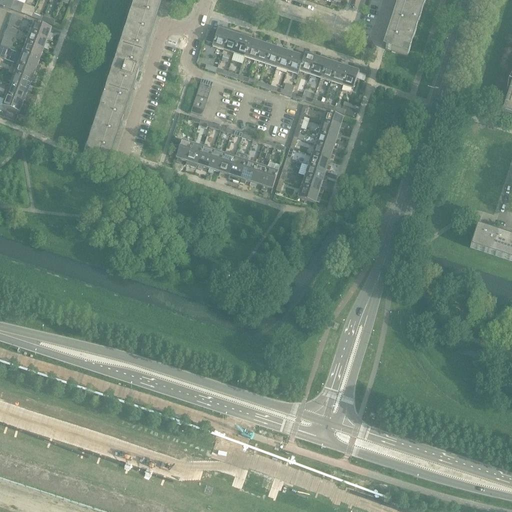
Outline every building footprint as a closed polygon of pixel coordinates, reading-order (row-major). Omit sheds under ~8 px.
[(0,6),(10,10),(14,0),(13,0),(4,0),(3,2),(1,1),(0,4),(0,6)] [(20,14),(24,4),(14,0),(10,10),(20,14)] [(138,72),(161,0),(134,0),(83,157),(108,166),(135,83),(138,84),(142,73),(138,72)] [(407,57),(424,0),(398,0),(382,49),(394,53),(407,57)] [(32,13),(34,8),(24,4),(20,14),(31,18),(32,13)] [(41,22),(43,17),(32,13),(31,18),(41,22)] [(19,29),(22,20),(23,19),(12,15),(8,26),(12,28),(12,27),(19,29)] [(51,26),(53,21),(43,17),(41,22),(51,26)] [(49,35),(50,30),(33,23),(29,35),(46,41),(50,42),(51,38),(50,35),(49,35)] [(14,41),(18,31),(12,29),(12,28),(8,26),(4,37),(14,41)] [(223,51),(230,30),(225,28),(223,32),(218,30),(217,32),(210,30),(205,43),(213,45),(212,47),(223,51)] [(233,54),(240,33),(230,30),(223,51),(233,54)] [(244,58),(251,37),(240,33),(233,54),(244,58)] [(44,47),(46,42),(46,41),(29,35),(25,45),(42,51),(43,50),(46,51),(48,48),(44,47)] [(11,50),(14,41),(4,37),(0,46),(0,47),(4,49),(4,48),(11,50)] [(255,61),(260,44),(259,44),(260,40),(257,39),(255,42),(251,41),(252,37),(251,37),(244,58),(255,61)] [(265,65),(271,48),(270,47),(271,44),(267,42),(266,46),(260,44),(255,61),(265,65)] [(40,58),(42,51),(25,45),(21,55),(38,62),(39,61),(42,62),(43,59),(40,58)] [(276,68),(282,51),(280,51),(282,47),(278,46),(277,50),(271,48),(265,65),(276,68)] [(286,72),(292,55),(291,54),(292,51),(288,50),(286,51),(286,52),(282,51),(276,68),(286,72)] [(297,75),(298,72),(303,58),(302,58),(303,54),(299,53),(298,57),(292,55),(286,72),(297,75)] [(310,76),(315,58),(314,58),(316,54),(312,53),(311,57),(304,55),(303,58),(298,72),(310,76)] [(36,68),(38,62),(21,55),(17,66),(34,73),(35,71),(38,73),(40,69),(36,68)] [(320,79),(326,62),(325,61),(326,58),(322,56),(321,60),(315,58),(310,76),(320,79)] [(331,83),(337,65),(335,65),(337,61),(333,60),(332,64),(326,62),(320,79),(331,83)] [(342,86),(347,69),(346,69),(347,65),(344,64),(342,65),(341,67),(337,65),(331,83),(342,86)] [(32,78),(34,73),(17,66),(13,76),(30,83),(31,82),(34,83),(36,80),(32,78)] [(352,90),(358,72),(357,72),(358,69),(354,67),(352,68),(352,70),(347,69),(342,86),(352,90)] [(238,81),(239,76),(227,72),(226,77),(238,81)] [(29,87),(30,83),(13,76),(9,87),(26,94),(27,92),(30,93),(32,90),(31,88),(29,87)] [(248,84),(249,79),(239,76),(238,81),(248,84)] [(260,83),(261,78),(258,77),(257,79),(254,78),(253,81),(249,79),(248,84),(258,88),(260,83)] [(210,89),(212,83),(201,80),(199,85),(210,89)] [(511,80),(501,115),(511,118),(511,80)] [(291,93),(293,87),(286,84),(283,91),(281,90),(279,95),(290,98),(291,93)] [(209,95),(210,89),(199,85),(197,91),(209,95)] [(279,95),(281,90),(269,86),(268,91),(279,95)] [(24,99),(26,94),(9,87),(5,97),(23,104),(23,103),(26,104),(28,101),(24,99)] [(207,100),(209,95),(197,91),(196,96),(207,100)] [(300,101),(302,97),(291,93),(290,98),(300,101)] [(205,105),(207,100),(196,96),(194,101),(205,105)] [(21,108),(23,104),(5,97),(1,108),(19,115),(19,113),(22,114),(24,110),(21,108)] [(312,105),(313,100),(302,97),(300,101),(312,105)] [(324,104),(325,99),(322,98),(321,103),(313,100),(312,105),(322,109),(324,104)] [(203,110),(205,105),(194,101),(192,107),(203,110)] [(333,112),(335,107),(324,104),(322,109),(333,112)] [(203,112),(203,110),(192,107),(190,113),(201,117),(203,112)] [(344,116),(346,111),(335,107),(333,112),(344,116)] [(341,124),(343,119),(325,113),(322,125),(339,130),(340,129),(343,130),(344,126),(343,124),(341,124)] [(306,126),(308,120),(304,118),(300,117),(296,128),(301,129),(305,130),(306,126)] [(220,132),(221,127),(210,124),(208,128),(220,132)] [(338,135),(339,130),(322,125),(318,135),(336,141),(336,140),(340,141),(341,137),(340,135),(338,135)] [(305,138),(298,136),(301,129),(296,128),(293,139),(297,140),(303,143),(305,138)] [(335,145),(336,141),(318,135),(315,146),(332,151),(333,150),(336,151),(337,148),(336,146),(335,145)] [(186,163),(192,145),(181,141),(175,159),(177,159),(176,163),(179,164),(180,161),(186,163)] [(196,170),(197,166),(202,148),(192,145),(186,163),(185,166),(196,170)] [(331,156),(332,151),(315,146),(311,156),(329,162),(329,161),(333,162),(334,159),(333,157),(331,156)] [(207,169),(213,152),(202,148),(197,166),(198,167),(197,170),(201,171),(202,167),(207,169)] [(218,173),(224,155),(213,152),(207,169),(209,170),(208,173),(211,174),(212,171),(218,173)] [(229,177),(235,159),(224,155),(218,173),(219,173),(218,177),(222,178),(224,177),(224,175),(229,177)] [(327,167),(329,162),(311,156),(308,167),(326,173),(326,172),(329,173),(330,169),(329,167),(327,167)] [(239,180),(245,162),(235,159),(229,177),(230,177),(229,180),(232,181),(233,178),(239,180)] [(250,184),(256,166),(245,162),(239,180),(241,180),(240,184),(243,185),(244,182),(250,184)] [(301,171),(301,163),(291,162),(291,170),(301,171)] [(272,191),(280,167),(275,165),(273,171),(267,169),(261,187),(262,187),(261,191),(266,192),(267,189),(272,191)] [(261,187),(267,169),(256,166),(250,184),(249,187),(253,189),(255,188),(256,186),(261,187)] [(324,179),(325,175),(326,173),(308,167),(304,178),(322,183),(322,182),(325,183),(327,180),(324,179)] [(321,188),(322,184),(322,183),(304,178),(301,188),(319,194),(322,195),(324,190),(323,188),(321,188)] [(280,193),(283,183),(279,181),(275,192),(280,193)] [(317,200),(319,194),(301,188),(297,199),(315,205),(315,203),(319,204),(320,201),(317,200)] [(511,240),(476,228),(469,249),(511,262),(511,240)]
